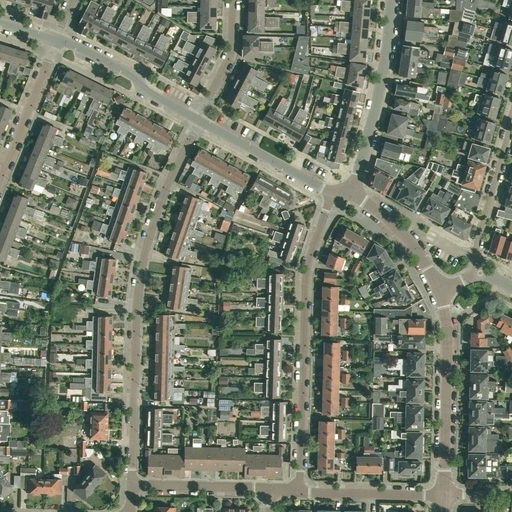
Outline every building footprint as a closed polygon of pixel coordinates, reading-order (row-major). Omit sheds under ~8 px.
[(30,0),(29,7),(38,10),(41,0),(30,0)] [(49,13),(53,0),(41,0),(38,10),(36,16),(46,19),(48,13),(49,13)] [(433,4),(429,3),(421,2),(420,0),(407,0),(407,6),(433,8),(433,4)] [(465,0),(455,0),(455,10),(463,11),(464,8),(465,0)] [(488,2),(481,0),(465,0),(464,8),(474,11),(475,7),(486,8),(488,2)] [(93,15),(98,5),(91,1),(86,11),(85,11),(78,25),(79,25),(76,31),(85,36),(88,30),(95,17),(93,15)] [(279,7),(279,3),(249,2),(248,12),(263,12),(263,7),(279,7)] [(368,18),(369,8),(341,5),(340,10),(354,11),(353,17),(368,18)] [(97,35),(111,9),(106,6),(100,19),(95,17),(88,30),(97,35)] [(216,17),(216,7),(200,6),(200,12),(187,12),(187,17),(216,17)] [(433,8),(407,6),(406,16),(428,18),(428,12),(439,13),(439,9),(433,8)] [(471,23),(474,11),(464,8),(463,11),(461,20),(471,23)] [(108,23),(113,14),(115,11),(111,9),(97,35),(106,39),(113,26),(108,23)] [(463,11),(455,10),(449,10),(448,22),(454,22),(461,23),(461,20),(463,11)] [(263,18),(263,12),(248,12),(248,22),(279,23),(279,18),(263,18)] [(115,44),(129,18),(125,16),(124,16),(123,20),(120,24),(118,28),(113,26),(106,39),(115,44)] [(215,22),(216,17),(187,17),(187,22),(200,22),(200,28),(217,29),(217,22),(215,22)] [(367,29),(368,18),(353,17),(353,23),(340,21),(339,27),(367,29)] [(126,33),(131,24),(133,20),(129,18),(115,44),(124,49),(131,35),(126,33)] [(166,28),(167,28),(168,28),(170,22),(163,18),(161,21),(160,24),(166,28)] [(438,28),(435,28),(422,26),(423,22),(407,20),(407,22),(405,22),(405,25),(406,26),(406,30),(438,34),(438,28)] [(469,29),(471,23),(461,20),(461,23),(458,33),(470,36),(471,30),(469,29)] [(511,23),(503,21),(502,25),(495,23),(493,29),(500,31),(511,34),(511,23)] [(279,27),(279,23),(248,22),(248,25),(247,25),(247,32),(263,32),(263,27),(279,27)] [(458,36),(458,33),(461,23),(454,22),(451,35),(458,36)] [(133,53),(147,27),(142,25),(136,38),(131,35),(124,49),(133,53)] [(144,42),(149,33),(151,30),(147,27),(133,53),(142,58),(149,44),(144,42)] [(366,40),(367,29),(339,27),(339,32),(352,33),(351,38),(366,40)] [(511,34),(500,31),(493,29),(490,40),(511,45),(511,34)] [(437,39),(438,34),(406,30),(405,34),(404,34),(404,37),(405,38),(405,40),(420,42),(421,37),(437,39)] [(181,38),(186,41),(190,34),(184,31),(181,38)] [(468,42),(470,36),(458,33),(458,36),(456,45),(464,47),(466,41),(468,42)] [(151,63),(164,37),(160,35),(154,47),(149,44),(142,58),(151,63)] [(458,36),(451,35),(447,35),(446,47),(455,47),(456,45),(458,36)] [(215,50),(210,47),(214,39),(205,36),(199,48),(186,41),(184,45),(210,59),(215,50)] [(273,42),(264,42),(258,42),(258,36),(243,36),(243,46),(273,47),(273,42)] [(162,51),(167,43),(169,39),(164,37),(151,63),(160,67),(167,54),(162,51)] [(307,41),(307,37),(299,37),(291,70),(306,74),(308,67),(308,58),(303,57),(307,41)] [(365,50),(366,40),(351,38),(351,44),(338,43),(338,48),(365,50)] [(511,49),(504,48),(489,43),(486,53),(511,60),(511,57),(511,49)] [(0,59),(5,61),(9,47),(0,44),(0,59)] [(206,68),(210,59),(184,45),(182,49),(195,56),(192,61),(206,68)] [(466,48),(464,47),(456,45),(455,47),(453,56),(462,59),(463,59),(466,48)] [(273,51),(273,47),(243,46),(243,50),(241,50),(241,56),(257,57),(258,51),(273,51)] [(429,51),(418,49),(419,48),(402,46),(401,55),(428,59),(429,51)] [(11,73),(19,50),(9,47),(5,61),(10,63),(7,72),(11,73)] [(453,56),(455,47),(446,47),(442,62),(452,63),(453,56)] [(365,54),(365,50),(338,48),(337,53),(350,54),(349,60),(366,61),(367,55),(365,54)] [(19,50),(11,73),(16,75),(19,65),(24,67),(29,53),(19,50)] [(511,60),(486,53),(485,53),(482,63),(508,71),(508,69),(509,69),(511,64),(510,64),(511,60)] [(433,60),(428,59),(401,55),(400,65),(416,67),(417,62),(423,63),(423,64),(432,66),(433,60)] [(463,59),(462,59),(453,56),(452,63),(450,68),(450,69),(460,72),(463,59)] [(190,66),(181,61),(178,60),(176,64),(201,77),(206,68),(192,61),(190,66)] [(201,77),(176,64),(174,63),(172,67),(185,74),(183,79),(196,86),(201,77)] [(338,72),(364,76),(365,66),(350,63),(349,69),(339,67),(338,72)] [(268,84),(254,77),(257,71),(243,64),(239,74),(266,88),(268,84)] [(416,67),(400,65),(398,75),(414,77),(415,72),(425,73),(426,69),(416,67)] [(66,96),(77,74),(68,69),(61,82),(67,85),(62,94),(66,96)] [(457,84),(460,72),(450,69),(448,81),(457,84)] [(507,74),(492,70),(487,69),(485,74),(480,73),(479,77),(504,84),(505,81),(506,82),(507,76),(506,76),(507,74)] [(363,81),(364,76),(338,72),(337,77),(348,79),(347,85),(363,88),(364,81),(363,81)] [(79,91),(86,78),(77,74),(66,96),(70,98),(75,89),(79,91)] [(263,92),(266,88),(239,74),(234,83),(247,90),(250,85),(263,92)] [(503,88),(504,84),(479,77),(477,85),(486,88),(486,90),(501,95),(501,93),(502,94),(504,88),(503,88)] [(86,78),(79,91),(84,94),(80,103),(84,105),(89,96),(95,83),(86,78)] [(455,90),(457,84),(448,81),(446,88),(445,93),(452,96),(454,90),(455,90)] [(95,83),(89,96),(93,98),(89,107),(93,109),(104,87),(95,83)] [(245,94),(247,90),(234,83),(229,92),(256,106),(258,101),(245,94)] [(397,83),(394,95),(428,101),(429,96),(425,95),(425,94),(415,92),(416,86),(397,83)] [(191,91),(198,95),(201,89),(194,85),(191,91)] [(442,106),(445,93),(446,88),(436,86),(435,92),(436,92),(434,105),(435,105),(442,106)] [(93,109),(97,111),(102,102),(107,105),(113,92),(104,87),(93,109)] [(342,101),(356,105),(359,93),(345,89),(344,90),(342,101)] [(254,110),(256,106),(229,92),(224,101),(238,108),(241,103),(254,110)] [(66,96),(62,94),(61,93),(56,103),(61,106),(66,96)] [(450,108),(452,96),(445,93),(442,106),(450,108)] [(500,98),(490,96),(485,94),(484,97),(481,96),(479,103),(497,108),(498,105),(499,106),(500,100),(499,100),(500,98)] [(120,95),(113,98),(117,104),(123,101),(120,95)] [(271,126),(286,101),(282,98),(275,111),(270,108),(262,121),(271,126)] [(419,106),(420,104),(395,99),(393,108),(407,111),(406,114),(417,116),(419,106)] [(283,115),(288,107),(290,103),(286,101),(271,126),(280,131),(288,118),(283,115)] [(353,116),(356,105),(342,101),(339,113),(353,116)] [(496,112),(497,108),(479,103),(477,111),(479,112),(479,114),(494,119),(494,117),(495,118),(497,112),(496,112)] [(0,117),(8,121),(12,110),(0,105),(0,117)] [(438,122),(439,118),(442,106),(435,105),(431,120),(438,122)] [(451,108),(450,108),(442,106),(439,118),(447,120),(448,115),(449,115),(451,108)] [(121,134),(133,111),(124,107),(114,125),(119,127),(117,132),(121,134)] [(289,136),(303,111),(299,108),(292,121),(288,118),(280,131),(289,136)] [(77,118),(80,112),(75,110),(72,116),(77,118)] [(97,112),(93,110),(90,116),(86,123),(90,125),(92,123),(92,121),(97,112)] [(131,134),(141,116),(133,111),(121,134),(125,136),(127,132),(131,134)] [(300,125),(305,117),(307,113),(303,111),(289,136),(298,141),(306,128),(300,125)] [(350,128),(353,116),(339,113),(336,124),(350,128)] [(389,124),(415,130),(416,125),(406,123),(407,118),(392,114),(391,116),(390,116),(389,119),(390,120),(389,124)] [(137,143),(150,121),(141,116),(131,134),(136,136),(133,141),(137,143)] [(494,123),(479,119),(474,117),(472,123),(475,124),(474,128),(492,133),(492,130),(493,130),(495,125),(494,124),(494,123)] [(444,132),(447,120),(439,118),(438,122),(436,130),(444,132)] [(438,122),(431,120),(427,133),(435,135),(436,130),(438,122)] [(148,143),(158,125),(150,121),(137,143),(141,145),(144,141),(148,143)] [(39,133),(62,143),(64,139),(58,137),(54,135),(57,129),(43,123),(39,133)] [(347,139),(350,128),(336,124),(333,136),(347,139)] [(414,136),(415,130),(389,124),(388,128),(387,128),(386,131),(387,132),(387,134),(402,138),(404,133),(414,136)] [(94,128),(88,125),(85,131),(91,134),(94,128)] [(154,152),(166,130),(158,125),(148,143),(152,146),(150,150),(154,152)] [(491,136),(492,133),(474,128),(471,135),(474,136),(474,139),(489,143),(489,142),(490,142),(492,137),(491,136)] [(169,145),(175,134),(166,130),(154,152),(158,154),(161,149),(165,151),(169,145)] [(60,147),(62,143),(39,133),(35,144),(48,149),(51,143),(55,144),(60,147)] [(102,133),(98,134),(95,139),(102,142),(106,136),(102,133)] [(431,152),(435,135),(427,133),(424,149),(431,152)] [(305,134),(302,140),(308,143),(311,137),(305,134)] [(78,142),(89,146),(92,140),(81,136),(78,142)] [(344,151),(347,139),(333,136),(330,147),(344,151)] [(310,145),(308,143),(302,140),(297,149),(305,154),(310,145)] [(488,149),(478,146),(472,145),(473,143),(461,140),(459,148),(470,152),(468,157),(484,162),(485,160),(486,160),(487,156),(486,155),(488,149)] [(394,142),(393,144),(385,142),(383,148),(381,148),(380,151),(381,153),(381,154),(397,159),(399,151),(411,155),(413,148),(394,142)] [(46,156),(48,149),(35,144),(31,154),(54,164),(55,159),(50,157),(46,156)] [(341,163),(344,151),(330,147),(328,155),(317,152),(315,159),(331,168),(333,168),(338,168),(339,163),(341,163)] [(196,175),(208,153),(199,148),(193,159),(194,159),(190,165),(195,168),(192,173),(196,175)] [(206,176),(216,157),(208,153),(196,175),(200,177),(202,173),(206,176)] [(40,170),(43,163),(46,165),(52,167),(58,170),(60,166),(56,165),(54,164),(31,154),(27,164),(40,170)] [(212,184),(225,162),(216,157),(206,176),(211,178),(208,182),(212,184)] [(394,178),(401,165),(376,158),(368,186),(383,195),(387,187),(388,187),(390,182),(392,177),(394,178)] [(484,166),(475,163),(468,161),(466,167),(457,164),(455,170),(479,177),(480,173),(482,173),(483,173),(484,166)] [(223,185),(233,167),(225,162),(212,184),(216,187),(218,182),(223,185)] [(428,163),(426,169),(431,172),(434,165),(428,163)] [(37,176),(40,170),(27,164),(23,175),(45,184),(47,180),(41,178),(37,176)] [(434,165),(431,172),(439,176),(442,167),(434,165)] [(111,172),(99,167),(96,174),(100,175),(100,173),(110,176),(111,172)] [(119,174),(143,182),(147,173),(128,167),(127,172),(121,170),(120,173),(119,174)] [(229,194),(241,171),(233,167),(223,185),(227,187),(225,191),(229,194)] [(405,205),(425,169),(421,167),(406,181),(398,177),(388,195),(405,205)] [(436,175),(431,172),(425,169),(405,205),(414,210),(424,191),(420,189),(427,178),(433,181),(436,175)] [(478,181),(479,177),(455,170),(454,176),(463,179),(461,184),(478,189),(480,183),(479,182),(478,181)] [(240,194),(243,188),(250,176),(241,171),(229,194),(233,196),(235,192),(240,194)] [(143,182),(119,174),(118,178),(124,180),(122,185),(127,186),(140,191),(143,182)] [(44,188),(45,184),(23,175),(18,185),(32,190),(34,184),(38,185),(44,188)] [(259,193),(266,180),(258,175),(245,198),(249,200),(255,190),(259,193)] [(87,179),(79,176),(77,184),(84,187),(87,179)] [(262,207),(275,185),(266,180),(259,193),(264,195),(258,205),(262,207)] [(137,200),(140,191),(127,186),(122,185),(120,189),(115,187),(113,192),(137,200)] [(276,202),(283,189),(275,185),(262,207),(266,209),(272,200),(276,202)] [(451,185),(447,191),(453,194),(456,188),(451,185)] [(99,188),(92,186),(90,191),(97,194),(99,188)] [(293,205),(292,202),(289,200),(292,194),(283,189),(276,202),(288,209),(291,208),(293,205)] [(431,218),(445,193),(440,190),(437,195),(432,193),(421,212),(422,213),(422,214),(427,217),(428,216),(431,218)] [(480,195),(477,194),(463,190),(453,206),(454,207),(443,228),(463,239),(466,238),(469,226),(468,224),(476,209),(480,195)] [(134,209),(137,200),(113,192),(112,196),(117,198),(116,203),(134,209)] [(444,207),(450,196),(445,193),(431,218),(434,220),(434,221),(439,224),(440,223),(441,223),(448,209),(444,207)] [(30,207),(26,206),(28,199),(15,194),(11,205),(34,213),(35,209),(30,207)] [(204,201),(198,199),(186,195),(182,205),(210,215),(211,212),(201,209),(204,201)] [(77,200),(67,196),(64,204),(74,208),(77,200)] [(221,200),(218,198),(215,203),(221,207),(222,206),(224,202),(221,200)] [(131,218),(134,209),(116,203),(114,207),(108,205),(107,210),(131,218)] [(32,217),(34,213),(11,205),(7,215),(20,220),(23,214),(26,215),(32,217)] [(209,217),(210,215),(182,205),(179,215),(197,221),(200,214),(209,217)] [(128,227),(131,218),(107,210),(105,214),(111,216),(109,221),(128,227)] [(232,216),(225,212),(222,218),(229,221),(232,216)] [(18,226),(20,220),(7,215),(3,225),(26,234),(27,230),(22,228),(18,226)] [(194,229),(197,221),(179,215),(175,225),(203,235),(204,232),(194,229)] [(299,219),(297,216),(294,215),(291,217),(287,230),(301,235),(304,225),(298,223),(299,219)] [(231,222),(220,218),(217,228),(227,232),(231,222)] [(108,225),(102,223),(94,220),(92,225),(125,236),(128,227),(109,221),(108,225)] [(24,238),(26,234),(3,225),(0,232),(0,236),(12,241),(15,234),(19,236),(24,238)] [(122,245),(125,236),(92,225),(91,229),(99,232),(105,234),(104,239),(122,245)] [(202,237),(203,235),(175,225),(172,235),(190,242),(193,234),(202,237)] [(504,240),(505,237),(499,235),(500,230),(496,228),(494,232),(491,231),(489,236),(493,237),(489,251),(500,254),(504,240)] [(347,247),(355,234),(346,229),(342,237),(337,234),(334,239),(347,247)] [(298,244),(301,235),(287,230),(285,235),(275,231),(273,236),(298,244)] [(227,236),(214,232),(212,238),(225,242),(227,236)] [(355,234),(347,247),(360,254),(367,241),(355,234)] [(187,249),(190,242),(172,235),(168,245),(196,255),(197,252),(187,249)] [(10,247),(12,241),(0,236),(0,247),(18,255),(19,251),(14,249),(10,247)] [(295,253),(298,244),(273,236),(272,240),(282,244),(281,248),(295,253)] [(511,254),(511,237),(511,241),(504,240),(500,254),(499,256),(510,260),(511,254)] [(80,253),(89,254),(90,246),(81,244),(80,253)] [(375,264),(387,257),(383,250),(381,249),(382,247),(376,244),(376,246),(374,245),(367,257),(373,260),(375,264)] [(195,257),(196,255),(168,245),(165,256),(183,262),(186,254),(195,257)] [(295,253),(281,248),(275,246),(273,251),(269,250),(267,254),(270,255),(278,258),(284,260),(292,263),(295,253)] [(18,255),(0,247),(0,259),(4,261),(7,255),(11,256),(16,259),(18,255)] [(330,254),(326,266),(340,270),(344,259),(330,254)] [(270,255),(267,263),(278,267),(279,264),(283,265),(284,260),(278,258),(270,255)] [(89,265),(114,269),(116,259),(96,256),(95,262),(90,261),(89,265)] [(369,274),(372,280),(377,278),(376,276),(393,266),(387,257),(375,264),(378,269),(369,274)] [(354,264),(359,267),(362,261),(357,259),(354,264)] [(357,270),(359,267),(354,264),(350,270),(356,273),(357,270)] [(113,278),(114,269),(89,265),(88,270),(95,271),(94,276),(113,278)] [(192,268),(186,267),(173,265),(171,276),(201,281),(201,278),(190,277),(192,268)] [(375,293),(400,279),(395,270),(382,277),(383,279),(384,283),(373,289),(375,293)] [(18,283),(0,280),(0,277),(1,273),(0,273),(0,284),(17,287),(18,283)] [(257,283),(283,283),(283,274),(268,273),(268,279),(257,278),(257,283)] [(335,283),(336,274),(324,273),(323,282),(335,283)] [(111,288),(113,278),(94,276),(93,281),(87,280),(78,278),(78,283),(86,284),(111,288)] [(200,283),(201,281),(171,276),(170,287),(188,290),(190,282),(200,283)] [(393,296),(405,288),(407,288),(402,280),(401,281),(400,279),(375,293),(378,292),(381,296),(390,290),(393,296)] [(282,293),(283,283),(257,283),(257,288),(267,288),(267,293),(282,293)] [(17,289),(17,287),(0,284),(0,289),(8,290),(7,294),(18,295),(19,289),(17,289)] [(110,298),(111,288),(86,284),(86,289),(91,289),(91,295),(110,298)] [(187,298),(188,290),(170,287),(168,297),(197,302),(198,299),(187,298)] [(322,299),(337,299),(337,287),(323,287),(322,299)] [(405,288),(393,296),(387,299),(390,303),(395,300),(398,306),(404,303),(404,304),(412,299),(405,288)] [(81,294),(70,293),(69,301),(80,302),(81,294)] [(282,303),(282,293),(267,293),(267,298),(256,298),(256,302),(282,303)] [(197,304),(197,302),(168,297),(166,308),(185,311),(186,303),(197,304)] [(337,311),(337,299),(322,299),(322,311),(337,311)] [(0,302),(0,307),(15,309),(18,310),(19,304),(5,302),(5,303),(0,302)] [(282,313),(282,303),(256,302),(256,307),(267,307),(267,312),(282,313)] [(399,334),(406,334),(425,334),(425,319),(417,319),(417,320),(409,319),(410,307),(409,306),(404,309),(374,308),(373,334),(387,334),(399,334)] [(14,317),(15,309),(0,307),(0,311),(7,312),(6,316),(14,317)] [(336,323),(337,311),(322,311),(322,323),(336,323)] [(281,323),(282,313),(267,312),(267,317),(256,317),(256,321),(281,323)] [(175,315),(169,315),(156,314),(156,325),(185,326),(185,324),(175,323),(175,315)] [(506,333),(511,320),(511,319),(502,314),(499,320),(488,314),(483,317),(486,322),(488,321),(501,327),(500,330),(506,333)] [(98,316),(91,316),(91,321),(86,321),(86,326),(112,326),(112,316),(98,316)] [(490,329),(486,322),(483,317),(477,321),(477,333),(471,332),(471,345),(486,346),(486,338),(483,338),(483,329),(490,329)] [(281,332),(281,323),(256,321),(255,326),(266,326),(266,332),(281,332)] [(336,335),(336,323),(322,323),(321,334),(336,335)] [(112,326),(86,326),(73,325),(73,330),(91,330),(91,335),(111,336),(112,326)] [(185,328),(185,326),(156,325),(155,336),(175,337),(175,328),(185,328)] [(0,326),(0,336),(11,337),(11,333),(1,332),(1,327),(0,326)] [(397,347),(423,347),(423,346),(424,346),(425,337),(423,337),(423,336),(406,335),(406,334),(399,334),(387,334),(373,334),(373,339),(397,340),(397,347)] [(111,345),(111,336),(91,335),(91,340),(86,340),(86,345),(111,345)] [(11,342),(11,337),(0,336),(0,346),(1,347),(1,341),(11,342)] [(174,345),(175,337),(155,336),(155,347),(184,347),(184,345),(174,345)] [(255,349),(281,349),(281,339),(266,339),(266,344),(255,344),(255,349)] [(324,354),(338,355),(339,343),(324,343),(324,354)] [(111,355),(111,345),(86,345),(86,349),(91,349),(90,354),(111,355)] [(0,352),(1,347),(0,346),(0,356),(10,357),(10,353),(0,352)] [(184,350),(184,347),(155,347),(155,357),(174,358),(174,350),(184,350)] [(508,360),(511,357),(511,352),(509,347),(503,351),(508,360)] [(280,359),(281,349),(255,349),(255,353),(266,354),(265,358),(280,359)] [(492,361),(492,355),(493,355),(493,350),(471,350),(471,352),(470,352),(469,360),(492,361)] [(392,364),(423,365),(423,361),(424,361),(424,355),(423,355),(423,354),(407,353),(407,359),(392,359),(392,364)] [(111,364),(111,355),(90,354),(90,359),(85,359),(85,363),(111,364)] [(338,367),(338,355),(324,354),(324,366),(338,367)] [(10,362),(10,357),(0,356),(0,367),(0,362),(10,362)] [(174,366),(174,358),(155,357),(155,368),(184,369),(184,366),(174,366)] [(280,369),(280,359),(265,358),(265,363),(254,363),(254,368),(280,369)] [(492,361),(469,360),(469,369),(470,369),(470,371),(497,371),(497,366),(492,366),(492,361)] [(90,373),(110,374),(111,364),(85,363),(85,368),(90,368),(90,373)] [(423,368),(423,365),(392,364),(387,364),(387,369),(400,369),(400,375),(422,376),(422,374),(424,374),(424,368),(423,368)] [(338,378),(338,367),(324,366),(323,378),(338,378)] [(0,372),(0,368),(0,367),(0,377),(10,377),(14,377),(14,373),(0,372)] [(184,371),(184,369),(155,368),(154,379),(174,379),(174,371),(184,371)] [(280,378),(280,369),(254,368),(254,372),(265,373),(265,378),(280,378)] [(110,383),(110,374),(90,373),(90,378),(72,378),(72,382),(85,382),(110,383)] [(497,386),(497,381),(487,381),(487,375),(470,375),(470,377),(469,377),(469,383),(470,383),(470,386),(497,386)] [(280,388),(280,378),(265,378),(265,383),(254,382),(254,387),(280,388)] [(338,390),(338,378),(323,378),(323,390),(338,390)] [(173,387),(174,379),(154,379),(154,389),(183,390),(183,388),(173,387)] [(388,385),(388,390),(397,390),(397,391),(422,391),(422,388),(424,388),(424,382),(422,382),(422,380),(399,379),(399,385),(388,385)] [(106,393),(110,393),(110,383),(85,382),(85,387),(91,387),(90,400),(106,401),(106,393)] [(244,387),(219,386),(219,395),(232,395),(244,395),(244,387)] [(497,392),(497,386),(470,386),(470,389),(469,389),(469,396),(470,396),(470,397),(492,398),(492,392),(497,392)] [(279,398),(280,388),(254,387),(254,392),(265,392),(264,398),(279,398)] [(183,393),(183,390),(154,389),(154,400),(173,401),(173,392),(183,393)] [(337,402),(338,390),(323,390),(323,402),(337,402)] [(388,390),(388,396),(397,396),(397,402),(422,402),(422,401),(423,401),(423,395),(422,395),(422,391),(397,391),(397,390),(388,390)] [(228,400),(218,400),(218,409),(228,409),(228,400)] [(260,411),(286,412),(286,402),(271,401),(271,407),(260,407),(260,411)] [(493,403),(485,403),(485,402),(470,401),(470,403),(469,403),(468,409),(470,409),(470,413),(504,414),(504,408),(493,408),(493,403)] [(337,414),(337,402),(323,402),(322,414),(337,414)] [(390,417),(396,417),(422,418),(422,414),(423,414),(423,408),(422,408),(422,406),(406,406),(406,412),(390,412),(390,417)] [(147,418),(172,419),(173,414),(162,414),(162,409),(147,408),(147,418)] [(219,419),(229,420),(229,410),(226,410),(219,410),(219,415),(219,419)] [(286,421),(286,412),(260,411),(260,416),(271,416),(271,421),(286,421)] [(90,426),(107,426),(107,413),(90,413),(90,426)] [(504,418),(504,414),(470,413),(469,416),(468,416),(468,422),(469,423),(469,424),(490,424),(490,418),(504,418)] [(381,417),(379,417),(372,417),(371,430),(381,430),(381,417)] [(422,421),(422,418),(396,417),(396,422),(401,422),(401,428),(421,429),(421,427),(423,427),(423,421),(422,421)] [(172,423),(172,419),(147,418),(146,428),(161,428),(161,423),(172,423)] [(286,431),(286,421),(271,421),(271,426),(260,426),(260,430),(286,431)] [(333,434),(334,422),(319,421),(319,433),(333,434)] [(0,440),(6,441),(6,435),(10,435),(10,424),(0,423),(0,440)] [(106,439),(107,426),(90,426),(90,438),(106,439)] [(161,433),(161,428),(146,428),(146,438),(172,438),(172,434),(161,433)] [(498,434),(494,434),(485,434),(485,428),(469,428),(469,430),(468,430),(468,436),(469,436),(469,439),(498,440),(498,434)] [(285,441),(286,431),(260,430),(260,435),(271,435),(270,441),(285,441)] [(421,433),(401,432),(401,430),(391,430),(391,438),(406,438),(406,445),(423,445),(423,437),(421,437),(421,433)] [(333,446),(333,434),(319,433),(318,445),(333,446)] [(172,443),(172,438),(146,438),(146,448),(161,448),(161,443),(172,443)] [(498,445),(498,440),(469,439),(469,442),(468,442),(468,448),(469,448),(469,450),(484,450),(485,444),(498,445)] [(65,449),(81,450),(94,450),(94,449),(92,449),(92,446),(87,446),(87,443),(65,442),(65,449)] [(318,445),(318,457),(333,457),(333,446),(318,445)] [(423,453),(423,445),(406,445),(406,451),(394,451),(394,452),(384,452),(384,458),(394,459),(400,459),(400,456),(421,457),(421,452),(423,453)] [(4,447),(0,446),(0,459),(9,459),(9,455),(9,447),(4,447)] [(196,470),(197,447),(192,447),(184,447),(184,456),(184,470),(196,470)] [(208,448),(200,448),(197,447),(196,470),(208,470),(208,448)] [(269,455),(268,478),(273,478),(273,475),(281,475),(281,462),(283,462),(284,447),(279,447),(279,455),(269,455)] [(220,470),(220,448),(216,448),(208,448),(208,470),(220,470)] [(232,448),(224,448),(220,448),(220,470),(232,471),(232,448)] [(245,449),(235,448),(232,448),(232,471),(244,471),(244,455),(245,455),(245,449)] [(94,453),(94,450),(81,450),(81,458),(89,458),(94,453)] [(160,477),(160,455),(150,455),(150,450),(146,450),(145,462),(148,462),(147,474),(155,475),(155,477),(160,477)] [(498,453),(491,453),(484,452),(484,455),(469,455),(469,459),(467,459),(467,465),(490,466),(491,460),(491,458),(492,458),(498,458),(498,453)] [(369,458),(369,454),(364,454),(364,457),(357,457),(356,472),(368,472),(369,458)] [(172,475),(172,455),(167,455),(160,455),(160,477),(164,477),(164,475),(172,475)] [(184,470),(184,456),(172,455),(172,475),(179,475),(179,478),(184,478),(184,470)] [(256,475),(257,455),(252,455),(245,455),(244,455),(244,471),(244,477),(249,477),(249,474),(256,475)] [(269,455),(261,455),(257,455),(256,475),(264,475),(264,477),(268,478),(269,455)] [(333,467),(333,457),(318,457),(318,469),(327,469),(327,471),(339,472),(339,467),(333,467)] [(369,458),(368,472),(380,473),(381,458),(369,458)] [(400,459),(394,459),(384,458),(384,470),(394,471),(394,467),(405,467),(405,473),(420,473),(420,471),(422,471),(422,465),(421,465),(421,462),(407,462),(407,460),(401,460),(401,459),(400,459)] [(101,478),(105,473),(95,464),(84,478),(94,486),(96,484),(99,484),(102,481),(101,478)] [(508,467),(490,466),(467,465),(467,472),(468,472),(468,478),(475,478),(475,477),(492,477),(492,478),(508,478),(508,467)] [(28,476),(29,468),(20,468),(20,476),(28,476)] [(61,493),(61,474),(54,474),(54,479),(44,479),(43,492),(46,493),(48,495),(53,495),(55,493),(61,493)] [(0,493),(3,498),(14,490),(3,476),(0,478),(0,493)] [(92,489),(94,486),(84,478),(73,491),(83,500),(87,495),(90,495),(93,491),(92,489)] [(43,492),(44,479),(26,479),(26,492),(32,492),(34,494),(38,494),(40,492),(43,492)]
